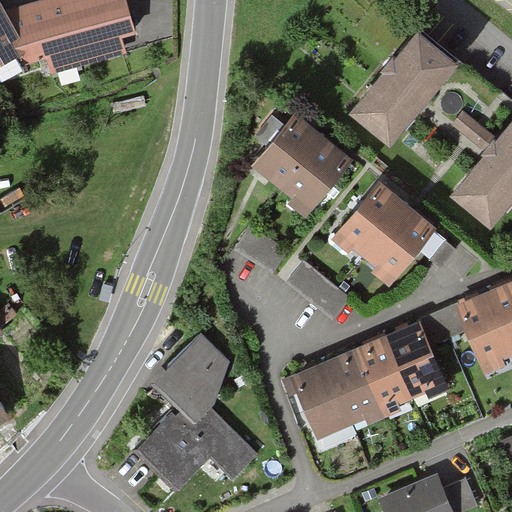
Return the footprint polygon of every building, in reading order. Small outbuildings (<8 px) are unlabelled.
[(123,30),(137,26),(128,0),(26,0),(7,5),(3,0),(0,0),(0,66),(3,72),(24,61),(23,59),(47,52),(52,71),(128,49),(123,30)] [(349,104),(391,138),(462,49),(420,15),(349,104)] [(296,107),(255,161),(294,192),(290,198),(305,210),(351,149),(340,141),(312,119),(296,107)] [(511,108),(451,186),(492,218),(511,192),(511,108)] [(331,233),(350,248),(353,244),(375,261),(372,266),(391,281),(439,221),(423,208),(397,188),(379,173),(331,233)] [(249,224),(235,246),(271,269),(285,247),(249,224)] [(445,235),(430,254),(442,264),(458,245),(445,235)] [(302,259),(286,279),(329,314),(345,294),(302,259)] [(474,292),(456,300),(485,367),(505,359),(502,353),(511,349),(511,275),(505,279),(474,292)] [(371,336),(356,342),(386,411),(402,404),(400,398),(427,386),(429,392),(451,382),(433,341),(460,330),(449,303),(401,323),(371,336)] [(194,422),(212,404),(216,397),(229,355),(202,328),(150,378),(175,404),(194,422)] [(386,411),(356,342),(340,349),(310,362),(293,370),(319,431),(366,411),(369,418),(386,411)] [(0,416),(9,409),(0,398),(0,416)] [(194,422),(175,404),(135,445),(175,484),(209,450),(233,472),(257,447),(212,404),(194,422)] [(438,468),(381,492),(389,511),(456,511),(455,511),(477,502),(465,475),(445,484),(438,468)]
